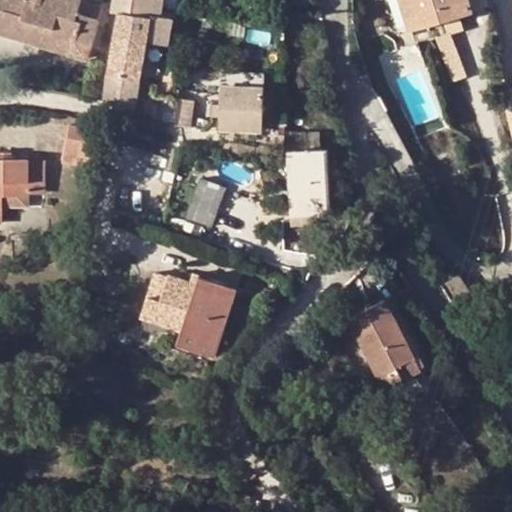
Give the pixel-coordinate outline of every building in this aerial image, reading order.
[(73,37),(68,52),(87,58),(98,21),(75,13),(79,0),(3,0),(0,7),(7,10),(0,30),(40,43),(46,28),(73,37)] [(79,0),(75,13),(98,21),(104,5),(88,0),(79,0)] [(157,0),(113,0),(112,10),(119,11),(106,100),(137,106),(142,79),(133,76),(140,39),(150,40),(167,44),(174,17),(163,15),(155,12),(157,0)] [(163,15),(165,0),(157,0),(155,12),(163,15)] [(401,0),(407,16),(458,0),(401,0)] [(411,28),(417,26),(473,8),(470,0),(458,0),(407,16),(411,28)] [(46,28),(40,43),(68,52),(73,37),(46,28)] [(133,76),(142,79),(150,40),(140,39),(133,76)] [(223,84),(265,86),(265,73),(223,71),(223,84)] [(265,86),(223,84),(221,128),(264,130),(265,86)] [(154,96),(153,120),(161,122),(163,97),(154,96)] [(161,122),(201,127),(201,118),(194,117),(195,101),(163,97),(161,122)] [(98,129),(72,123),(64,160),(89,166),(98,129)] [(325,149),(292,151),(295,214),(327,212),(325,149)] [(4,195),(31,196),(31,192),(48,192),(47,160),(32,161),(32,156),(0,156),(0,221),(4,221),(4,206),(4,195)] [(229,186),(202,177),(188,215),(214,225),(229,186)] [(486,225),(504,224),(502,189),(484,190),(486,225)] [(4,206),(31,206),(31,196),(4,195),(4,206)] [(30,235),(13,235),(14,257),(32,256),(30,235)] [(270,289),(277,268),(257,262),(249,282),(270,289)] [(200,275),(197,283),(157,270),(141,316),(183,330),(178,343),(217,356),(239,287),(200,275)] [(452,299),(469,289),(459,274),(443,284),(452,299)] [(381,327),(398,318),(389,300),(371,308),(381,327)] [(52,306),(45,317),(65,328),(72,316),(52,306)] [(385,386),(423,369),(398,318),(381,327),(371,308),(350,318),(385,386)] [(406,429),(396,434),(400,441),(410,436),(406,429)] [(400,441),(412,461),(421,456),(410,436),(400,441)]
